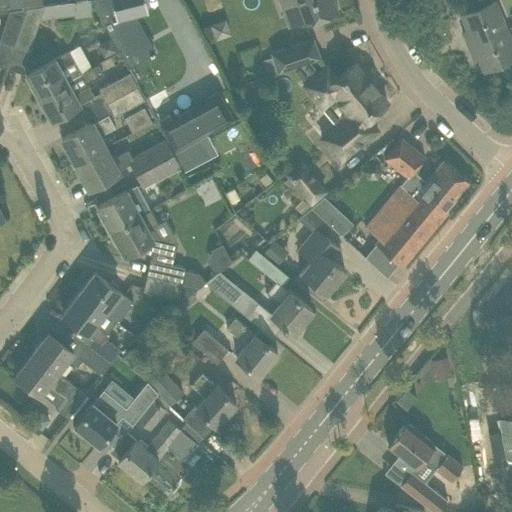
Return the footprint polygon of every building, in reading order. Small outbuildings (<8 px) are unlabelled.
[(0,0),(0,9),(9,8),(8,9),(12,9),(10,0),(0,0)] [(71,0),(28,6),(15,44),(8,66),(21,70),(39,17),(74,13),(74,15),(91,13),(89,0),(71,0)] [(10,0),(12,9),(23,7),(22,0),(10,0)] [(90,0),(127,67),(135,63),(128,49),(146,39),(132,13),(133,13),(147,9),(144,0),(90,0)] [(338,11),(333,0),(293,0),(303,24),(338,11)] [(461,31),(467,44),(506,28),(494,0),(492,0),(460,13),(466,29),(461,31)] [(0,33),(0,38),(15,44),(28,6),(23,7),(12,9),(8,9),(0,33)] [(511,42),(506,28),(467,44),(472,57),(477,55),(483,70),(511,58),(511,42)] [(267,75),(291,67),(309,60),(319,57),(313,38),(270,52),(271,55),(261,59),(267,75)] [(26,73),(38,95),(81,72),(81,71),(69,49),(26,73)] [(309,60),(291,67),(302,80),(299,83),(321,110),(322,109),(334,122),(317,136),(338,161),(362,140),(352,129),(386,101),(354,62),(336,77),(326,65),(318,71),(309,60)] [(81,72),(38,95),(50,118),(93,95),(86,81),(103,73),(97,62),(81,71),(81,72)] [(98,88),(106,103),(137,86),(131,75),(129,71),(98,88)] [(137,86),(106,103),(113,115),(144,98),(137,86)] [(219,92),(159,124),(172,148),(232,117),(219,92)] [(147,107),(127,110),(129,126),(150,123),(147,107)] [(61,137),(75,163),(107,145),(101,133),(114,126),(107,112),(61,137)] [(377,236),(373,241),(402,265),(470,181),(442,159),(426,180),(414,171),(426,156),(401,135),(394,143),(380,157),(404,178),(400,183),(399,182),(364,225),(377,236)] [(107,145),(75,163),(88,187),(120,169),(119,167),(129,162),(135,173),(136,173),(173,152),(165,136),(131,155),(127,149),(113,156),(107,145)] [(143,184),(180,165),(173,152),(136,173),(143,184)] [(283,172),(310,204),(327,189),(300,157),(283,172)] [(111,229),(141,212),(141,213),(150,208),(136,183),(98,204),(103,215),(99,217),(107,231),(111,229)] [(298,268),(310,278),(326,291),(344,269),(323,252),(332,241),(322,233),(332,223),(311,204),(296,215),(311,228),(296,247),(308,257),(298,268)] [(161,240),(153,226),(158,223),(150,208),(141,213),(141,212),(111,229),(107,231),(115,246),(119,244),(124,253),(138,246),(141,251),(152,253),(153,249),(169,252),(172,242),(161,240)] [(268,310),(271,312),(283,322),(281,324),(285,327),(286,325),(293,331),(312,308),(281,283),(289,274),(254,245),(246,255),(274,278),(265,289),(278,299),(268,310)] [(149,257),(146,272),(189,282),(191,269),(183,267),(184,264),(149,257)] [(204,279),(245,313),(257,299),(219,268),(204,279)] [(94,271),(78,291),(104,311),(105,311),(117,319),(131,300),(94,271)] [(189,282),(146,272),(142,288),(177,296),(182,297),(198,284),(189,282)] [(93,335),(86,343),(109,360),(120,346),(105,335),(109,330),(97,321),(104,311),(78,291),(62,312),(93,335)] [(258,324),(253,330),(234,314),(225,325),(244,340),(233,353),(258,374),(277,351),(268,343),(273,337),(258,324)] [(191,340),(215,360),(227,346),(202,326),(191,340)] [(48,331),(32,352),(57,371),(58,371),(66,359),(74,365),(81,357),(100,371),(109,360),(86,343),(86,344),(71,333),(63,343),(48,331)] [(146,376),(145,378),(159,392),(168,402),(183,389),(160,364),(144,346),(141,343),(133,350),(127,343),(121,349),(130,359),(146,376)] [(57,371),(32,352),(15,374),(40,393),(47,383),(63,396),(55,407),(68,417),(86,392),(58,371),(57,371)] [(430,359),(435,379),(450,376),(445,356),(430,359)] [(193,404),(213,422),(215,424),(235,402),(201,370),(190,381),(203,393),(193,404)] [(74,423),(76,424),(73,427),(82,434),(84,431),(98,442),(127,407),(136,415),(136,416),(137,417),(159,392),(145,378),(125,402),(105,386),(74,423)] [(168,402),(159,392),(137,417),(149,427),(166,406),(165,405),(168,402)] [(500,430),(488,432),(493,462),(511,458),(511,411),(497,414),(500,430)] [(183,458),(196,442),(168,419),(145,446),(135,438),(117,459),(141,478),(158,457),(158,456),(167,445),(183,458)] [(433,465),(433,466),(449,478),(460,464),(406,421),(387,444),(414,465),(422,456),(433,465)] [(399,484),(434,511),(435,511),(446,499),(411,470),(399,484)] [(511,491),(508,476),(496,478),(501,498),(511,495),(511,491)] [(468,479),(458,479),(457,508),(468,508),(468,479)] [(420,511),(421,508),(394,503),(393,509),(378,506),(376,511),(420,511)]
